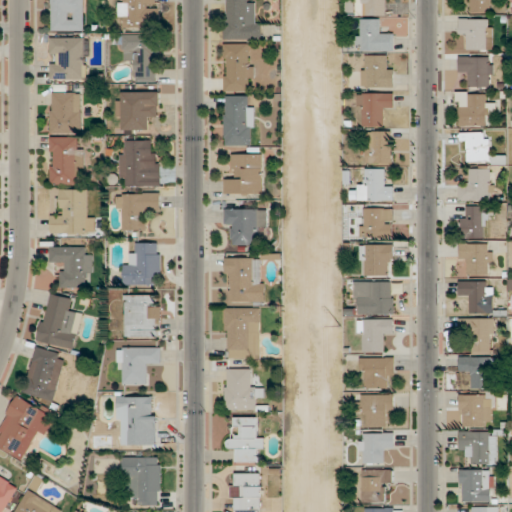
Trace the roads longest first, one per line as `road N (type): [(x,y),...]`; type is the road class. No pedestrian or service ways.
road 1 (residential): [(195,0),(197,511)]
road 2 (residential): [(428,511),(427,0)]
road 3 (residential): [(0,357),(20,255),(20,0)]
